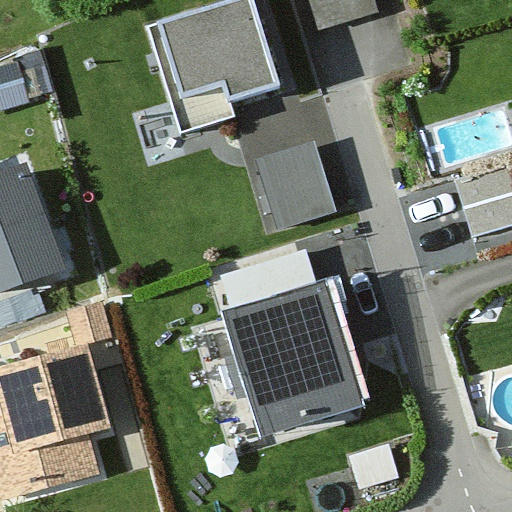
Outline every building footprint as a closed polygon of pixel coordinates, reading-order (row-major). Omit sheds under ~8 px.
[(379,0),(314,0),(320,21),(381,4),(379,0)] [(253,4),(140,31),(161,116),(273,90),(253,4)] [(257,147),(280,225),(341,207),(318,128),(257,147)] [(0,280),(46,267),(19,174),(0,179),(0,280)] [(309,287),(210,314),(244,440),(343,414),(309,287)] [(74,351),(0,367),(0,506),(104,483),(74,351)]
